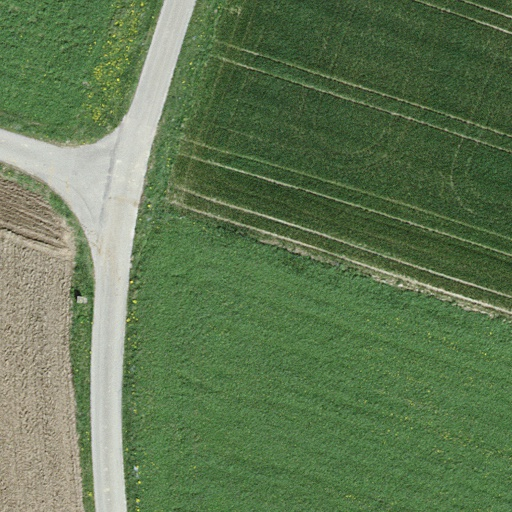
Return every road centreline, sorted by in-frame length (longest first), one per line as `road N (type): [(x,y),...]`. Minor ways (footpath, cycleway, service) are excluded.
road 1 (unclassified): [(117,192),(106,363),(109,511)]
road 2 (unclassified): [(181,0),(117,192)]
road 3 (unclassified): [(117,192),(0,151)]
